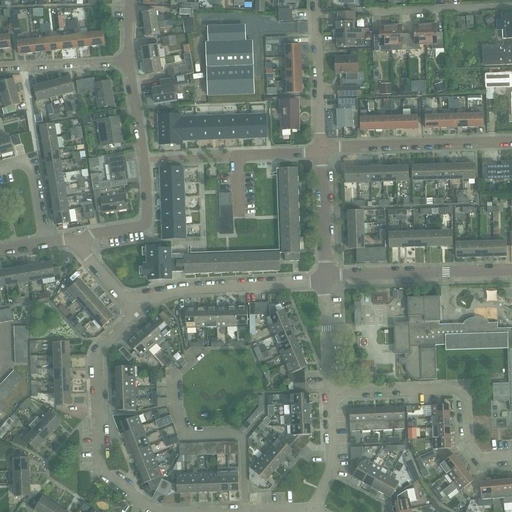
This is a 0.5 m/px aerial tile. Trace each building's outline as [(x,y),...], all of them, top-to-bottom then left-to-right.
[(255,0),(255,12),(265,12),(265,0),(255,0)] [(193,18),(192,10),(179,10),(179,16),(189,16),(189,18),(193,18)] [(279,13),(279,21),(292,21),(291,10),(279,10),(279,13)] [(142,13),(144,25),(169,21),(168,15),(163,16),(163,15),(156,16),(156,11),(142,13)] [(338,12),(338,20),(354,20),(354,12),(338,12)] [(511,13),(501,13),(502,20),(497,20),(497,31),(502,30),(502,39),(511,39),(511,13)] [(491,15),(485,18),(488,25),(494,22),(491,15)] [(193,19),(183,20),(185,33),(195,31),(193,19)] [(334,30),(335,35),(364,34),(364,28),(354,29),(353,22),(355,22),(354,20),(338,20),(338,22),(337,22),(337,29),(334,30)] [(159,35),(158,29),(165,28),(165,27),(170,26),(169,21),(144,25),(146,37),(159,35)] [(408,37),(409,50),(420,50),(420,45),(426,45),(425,24),(414,25),(414,36),(408,37)] [(425,24),(426,45),(432,45),(432,50),(442,49),(441,35),(437,35),(436,24),(425,24)] [(391,26),(391,46),(397,46),(398,51),(409,50),(408,37),(402,37),(402,25),(391,26)] [(88,34),(89,47),(103,46),(102,32),(101,26),(95,26),(96,33),(88,34)] [(207,60),(208,96),(254,95),(252,42),(243,43),(243,26),(208,27),(209,44),(206,44),(207,60)] [(385,46),(391,46),(391,26),(379,26),(380,38),(374,38),(374,52),(385,51),(385,46)] [(74,36),(75,49),(89,47),(88,34),(74,36)] [(364,39),(364,34),(335,35),(335,40),(337,40),(337,47),(354,47),(354,39),(364,39)] [(0,36),(0,49),(10,48),(8,35),(0,36)] [(19,55),(33,54),(32,40),(24,41),(23,35),(17,35),(18,42),(17,42),(19,55)] [(60,37),(61,50),(75,49),(74,36),(60,37)] [(162,38),(164,47),(177,45),(175,36),(162,38)] [(46,39),(47,52),(61,50),(60,37),(46,39)] [(32,40),(33,54),(47,52),(46,39),(32,40)] [(141,48),(144,62),(160,59),(157,45),(141,48)] [(511,45),(504,46),(484,46),(485,66),(505,65),(511,64),(511,45)] [(285,46),(285,58),(301,58),(300,46),(285,46)] [(336,74),(358,73),(357,57),(335,58),(336,74)] [(285,58),(286,70),(301,69),(301,58),(285,58)] [(162,73),(160,59),(144,62),(146,76),(162,73)] [(182,76),(180,67),(167,69),(169,78),(182,76)] [(286,70),(286,82),(302,81),(301,69),(286,70)] [(511,74),(485,75),(486,87),(511,86),(511,74)] [(156,103),(172,101),(175,100),(174,94),(177,93),(176,86),(186,85),(185,76),(172,78),(172,80),(162,82),(163,88),(153,89),(156,103)] [(57,81),(61,95),(73,92),(69,77),(57,81)] [(98,109),(113,106),(109,81),(94,84),(93,79),(75,82),(78,95),(95,92),(98,109)] [(0,83),(0,96),(2,96),(2,99),(17,95),(13,80),(0,83)] [(45,84),(49,99),(61,95),(57,81),(45,84)] [(286,82),(287,94),(302,93),(302,81),(286,82)] [(442,82),(435,85),(437,93),(445,90),(442,82)] [(37,102),(49,99),(45,84),(33,87),(37,102)] [(390,84),(380,85),(380,95),(390,95),(390,84)] [(360,88),(338,88),(338,96),(360,95),(360,88)] [(19,104),(17,95),(2,99),(5,108),(2,109),(3,115),(16,112),(14,106),(19,104)] [(353,127),(352,107),(355,107),(355,99),(352,99),(338,100),(338,106),(346,105),(346,110),(337,111),(338,128),(353,127)] [(298,117),(299,117),(298,101),(280,101),(281,109),(282,130),(298,130),(298,117)] [(61,113),(59,104),(53,106),(54,114),(61,113)] [(468,114),(468,128),(482,128),(482,114),(481,114),(481,107),(476,107),(476,114),(468,114)] [(403,116),(403,130),(418,130),(417,116),(417,109),(411,109),(411,116),(403,116)] [(426,129),(440,129),(440,115),(432,115),(432,109),(426,109),(426,116),(426,129)] [(361,131),(375,131),(375,117),(367,117),(367,111),(361,111),(361,118),(361,131)] [(101,147),(106,146),(121,143),(117,118),(110,119),(109,113),(93,115),(94,122),(97,121),(101,147)] [(41,114),(34,115),(35,123),(42,122),(41,114)] [(454,115),(454,128),(468,128),(468,114),(454,115)] [(90,115),(82,116),(83,124),(92,122),(90,115)] [(181,115),(158,116),(159,130),(182,129),(182,118),(181,115)] [(251,115),(237,116),(238,139),(252,138),(251,115)] [(266,115),(251,115),(252,138),(266,138),(266,115)] [(440,115),(440,129),(454,128),(454,115),(440,115)] [(223,116),(210,117),(210,140),(224,139),(223,116)] [(237,116),(223,116),(224,139),(238,139),(237,116)] [(389,117),(389,130),(403,130),(403,116),(389,117)] [(196,117),(182,118),(182,129),(182,141),(196,141),(196,117)] [(210,117),(196,117),(196,141),(210,140),(210,117)] [(375,117),(375,131),(389,130),(389,117),(375,117)] [(40,127),(42,139),(56,137),(54,124),(40,127)] [(182,129),(159,130),(159,145),(182,144),(182,141),(182,129)] [(15,146),(21,145),(18,134),(12,136),(15,146)] [(0,139),(0,150),(1,155),(14,152),(10,137),(0,139)] [(42,139),(44,151),(58,149),(56,137),(42,139)] [(44,151),(46,164),(60,162),(58,149),(44,151)] [(123,157),(118,158),(108,159),(112,182),(126,179),(123,157)] [(46,164),(48,176),(62,174),(60,162),(46,164)] [(511,162),(502,162),(502,166),(496,166),(496,163),(483,164),(483,180),(491,180),(491,179),(497,179),(497,182),(504,182),(503,178),(511,178),(511,162)] [(437,166),(438,181),(450,180),(449,165),(437,166)] [(449,165),(450,180),(462,180),(462,165),(449,165)] [(462,165),(462,180),(475,180),(474,165),(462,165)] [(413,182),(425,181),(425,166),(412,167),(413,182)] [(425,166),(425,181),(438,181),(437,166),(425,166)] [(383,168),(383,183),(396,182),(395,167),(383,168)] [(395,167),(396,182),(409,182),(408,167),(395,167)] [(183,168),(160,168),(161,183),(184,182),(183,168)] [(345,184),(358,183),(358,168),(345,169),(345,184)] [(358,168),(358,183),(371,183),(370,168),(358,168)] [(370,168),(371,183),(383,183),(383,168),(370,168)] [(279,170),(282,254),(284,254),(285,262),(299,262),(298,254),(300,254),(297,169),(279,170)] [(48,176),(50,188),(64,186),(62,174),(48,176)] [(93,191),(111,188),(110,182),(98,184),(97,175),(90,175),(93,191)] [(184,182),(161,183),(161,197),(184,196),(184,182)] [(50,188),(52,201),(66,198),(64,186),(50,188)] [(126,202),(127,201),(127,199),(126,199),(125,194),(100,199),(99,191),(93,192),(95,205),(101,204),(103,214),(127,209),(126,202)] [(232,193),(218,194),(220,234),(233,233),(233,218),(232,193)] [(184,196),(161,197),(162,211),(185,210),(184,196)] [(81,203),(82,208),(93,206),(91,197),(86,198),(86,202),(81,203)] [(52,201),(54,213),(68,211),(66,198),(52,201)] [(84,221),(94,219),(95,219),(93,206),(82,208),(84,221)] [(185,210),(162,211),(162,225),(185,224),(185,210)] [(70,223),(68,211),(54,213),(56,226),(58,225),(62,224),(70,223)] [(348,212),(348,224),(364,224),(363,211),(348,212)] [(185,224),(162,225),(163,239),(186,239),(185,224)] [(348,224),(349,237),(364,236),(364,224),(348,224)] [(408,225),(402,225),(402,233),(402,248),(415,247),(414,233),(408,233),(408,225)] [(427,233),(427,247),(439,247),(439,232),(427,233)] [(439,232),(439,247),(452,246),(452,232),(439,232)] [(389,234),(390,248),(402,248),(402,233),(389,234)] [(414,233),(415,247),(427,247),(427,233),(414,233)] [(349,249),(357,249),(364,249),(364,236),(349,237),(349,249)] [(469,243),(469,258),(482,257),(481,242),(469,243)] [(481,242),(482,257),(494,257),(493,242),(481,242)] [(493,242),(494,257),(507,257),(506,242),(493,242)] [(456,258),(469,258),(469,243),(456,243),(456,258)] [(146,263),(142,264),(143,277),(146,277),(146,280),(149,280),(172,279),(172,275),(172,272),(185,272),(184,256),(174,257),(171,257),(171,249),(160,249),(160,246),(145,247),(146,263)] [(357,249),(357,263),(386,262),(385,248),(364,249),(357,249)] [(185,272),(185,274),(280,271),(279,253),(184,256),(185,272)] [(44,264),(46,279),(54,278),(54,282),(60,281),(58,267),(52,268),(51,263),(44,264)] [(31,266),(33,281),(46,279),(44,264),(31,266)] [(17,268),(20,283),(33,281),(31,266),(17,268)] [(4,271),(7,286),(20,283),(17,268),(4,271)] [(68,290),(64,294),(72,303),(76,300),(88,290),(79,280),(68,290)] [(88,290),(76,300),(85,309),(96,299),(88,290)] [(393,291),(393,299),(403,299),(402,291),(393,291)] [(409,323),(393,323),(394,355),(405,354),(405,359),(400,359),(400,365),(405,366),(405,368),(406,370),(409,374),(411,376),(414,378),(418,380),(437,379),(436,346),(435,346),(435,336),(437,336),(436,332),(435,332),(434,325),(439,325),(439,322),(440,322),(439,297),(423,297),(408,298),(408,317),(409,317),(409,323)] [(96,299),(85,309),(93,319),(104,308),(96,299)] [(216,307),(217,328),(227,327),(226,306),(216,307)] [(226,306),(227,327),(237,327),(237,306),(226,306)] [(237,306),(237,327),(248,327),(247,306),(237,306)] [(265,318),(269,327),(287,320),(283,311),(278,313),(275,306),(269,307),(270,316),(265,318)] [(186,329),(196,328),(196,307),(185,308),(185,309),(180,309),(180,321),(186,321),(186,329)] [(196,307),(196,328),(206,328),(206,307),(196,307)] [(206,307),(206,328),(217,328),(216,307),(206,307)] [(104,308),(93,319),(101,328),(113,318),(104,308)] [(71,313),(66,309),(62,313),(66,317),(71,313)] [(150,322),(163,337),(171,330),(168,326),(172,322),(163,311),(158,316),(158,315),(150,322)] [(435,346),(436,346),(446,346),(446,351),(508,349),(511,348),(511,329),(498,329),(497,324),(488,324),(488,322),(486,320),(484,320),(480,318),(477,318),(472,319),(468,320),(465,322),(464,323),(464,325),(439,326),(439,325),(434,325),(435,332),(436,332),(437,336),(435,336),(435,346)] [(269,327),(273,337),(291,330),(287,320),(269,327)] [(142,329),(156,344),(163,337),(150,322),(142,329)] [(82,336),(86,332),(82,328),(78,332),(82,336)] [(134,336),(152,357),(154,356),(149,350),(156,344),(142,329),(134,336)] [(273,337),(277,346),(295,339),(291,330),(273,337)] [(140,358),(146,353),(151,358),(152,357),(134,336),(127,342),(140,358)] [(277,346),(281,356),(298,349),(295,339),(277,346)] [(53,343),(54,356),(69,355),(68,343),(53,343)] [(128,362),(133,358),(123,347),(118,351),(128,362)] [(281,356),(285,365),(302,358),(298,349),(281,356)] [(159,360),(167,369),(173,363),(165,354),(159,360)] [(54,356),(54,368),(69,368),(69,355),(54,356)] [(292,373),(301,370),(306,368),(302,358),(285,365),(289,375),(292,373)] [(54,368),(54,381),(70,380),(69,368),(54,368)] [(115,368),(116,379),(134,379),(134,368),(115,368)] [(292,373),(292,378),(304,377),(304,372),(302,372),(301,370),(292,373)] [(9,376),(18,385),(22,380),(13,372),(9,376)] [(5,380),(14,389),(18,385),(9,376),(5,380)] [(116,379),(116,390),(135,389),(134,379),(116,379)] [(1,385),(10,394),(14,389),(5,380),(1,385)] [(54,381),(55,393),(70,393),(70,380),(54,381)] [(509,384),(493,384),(493,402),(509,402),(509,384)] [(1,385),(0,385),(0,392),(5,398),(10,394),(1,385)] [(116,390),(116,401),(135,400),(135,389),(116,390)] [(70,405),(70,393),(55,393),(55,406),(70,405)] [(289,395),(290,405),(309,404),(308,394),(289,395)] [(27,400),(23,404),(27,408),(31,404),(27,400)] [(135,411),(135,400),(116,401),(117,412),(135,411)] [(290,405),(290,415),(309,415),(309,404),(290,405)] [(431,406),(432,417),(449,416),(449,405),(431,406)] [(392,408),(393,430),(405,430),(404,407),(392,408)] [(371,409),(372,431),(383,431),(382,408),(371,409)] [(382,408),(383,431),(393,430),(392,408),(382,408)] [(349,410),(350,432),(361,431),(360,409),(349,410)] [(360,409),(361,431),(372,431),(371,409),(360,409)] [(42,422),(53,432),(62,423),(50,412),(42,422)] [(255,412),(251,417),(255,420),(259,415),(255,412)] [(284,426),(291,426),(310,425),(309,415),(290,415),(284,416),(284,426)] [(170,416),(164,418),(166,421),(167,425),(173,423),(170,416)] [(432,417),(432,428),(450,427),(449,416),(432,417)] [(37,417),(29,427),(34,431),(45,441),(53,432),(42,422),(37,417)] [(120,424),(124,434),(142,427),(138,417),(120,424)] [(251,417),(242,426),(247,430),(255,420),(251,417)] [(0,429),(0,437),(1,438),(10,426),(14,422),(10,418),(6,422),(0,429)] [(160,419),(156,421),(159,428),(167,425),(166,421),(164,418),(160,419)] [(263,432),(266,428),(261,423),(258,428),(263,432)] [(291,426),(291,433),(294,436),(299,436),(308,435),(310,435),(310,425),(291,426)] [(242,426),(238,431),(242,435),(247,430),(242,426)] [(124,434),(128,444),(146,437),(142,427),(124,434)] [(432,428),(433,439),(450,438),(450,427),(432,428)] [(412,429),(408,429),(408,435),(408,440),(416,439),(416,429),(412,429)] [(36,450),(45,441),(34,431),(25,440),(36,450)] [(299,436),(297,439),(306,447),(310,442),(309,441),(308,435),(299,436)] [(128,444),(132,454),(150,447),(146,437),(128,444)] [(451,449),(450,438),(433,439),(433,450),(451,449)] [(271,446),(285,458),(292,450),(289,448),(277,439),(271,446)] [(297,439),(293,443),(302,451),(306,447),(297,439)] [(293,443),(289,448),(292,450),(298,455),(302,451),(293,443)] [(264,454),(279,466),(285,458),(271,446),(264,454)] [(132,454),(136,464),(154,457),(150,447),(132,454)] [(173,454),(168,463),(175,460),(177,456),(173,454)] [(258,461),(272,474),(279,466),(264,454),(258,461)] [(351,468),(356,470),(362,463),(363,460),(363,454),(351,455),(351,468)] [(415,459),(416,461),(418,465),(422,463),(421,462),(427,460),(425,455),(419,457),(415,459)] [(440,465),(446,474),(460,463),(454,455),(440,465)] [(136,464),(140,474),(158,467),(154,457),(136,464)] [(13,459),(14,472),(29,471),(28,459),(26,459),(22,459),(21,459),(13,459)] [(356,470),(352,477),(362,483),(370,468),(373,463),(368,460),(365,465),(362,463),(356,470)] [(265,482),(272,474),(258,461),(251,469),(265,482)] [(406,463),(405,464),(408,470),(409,472),(415,470),(414,468),(411,461),(406,463)] [(370,468),(362,483),(371,488),(382,468),(373,463),(370,468)] [(460,463),(446,474),(453,483),(467,472),(460,463)] [(158,467),(140,474),(144,484),(147,483),(150,489),(156,492),(162,480),(161,477),(162,477),(158,467)] [(193,474),(187,474),(187,493),(197,493),(197,474),(197,468),(193,469),(193,474)] [(217,473),(218,492),(228,492),(228,468),(218,468),(218,473),(217,473)] [(228,468),(228,492),(238,492),(238,473),(238,468),(228,468)] [(382,468),(371,488),(381,493),(392,473),(388,470),(385,476),(380,473),(383,468),(382,468)] [(14,472),(14,484),(29,484),(29,471),(14,472)] [(447,497),(457,488),(460,492),(474,481),(467,472),(453,483),(442,492),(447,497)] [(197,474),(197,493),(208,493),(207,473),(197,474)] [(207,473),(208,493),(218,492),(217,473),(207,473)] [(392,473),(381,493),(390,498),(399,483),(394,481),(397,475),(392,473)] [(177,474),(177,485),(177,490),(177,494),(187,493),(187,474),(177,474)] [(481,500),(492,499),(491,482),(491,479),(485,480),(486,482),(480,483),(481,500)] [(501,481),(503,498),(504,498),(504,505),(511,503),(511,479),(511,480),(501,481)] [(162,480),(156,492),(166,497),(170,490),(177,490),(177,485),(173,485),(162,480)] [(491,482),(492,499),(503,498),(501,481),(491,482)] [(30,496),(29,484),(14,484),(15,497),(30,496)] [(392,502),(393,511),(400,511),(411,510),(410,503),(417,502),(414,489),(407,490),(396,497),(397,501),(392,502)] [(34,511),(36,511),(48,511),(53,505),(42,498),(34,511)]
